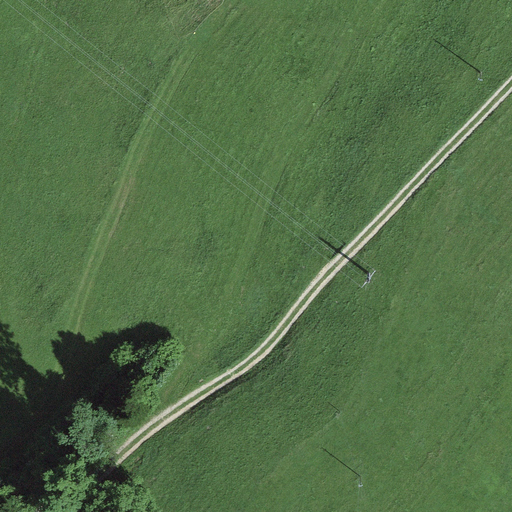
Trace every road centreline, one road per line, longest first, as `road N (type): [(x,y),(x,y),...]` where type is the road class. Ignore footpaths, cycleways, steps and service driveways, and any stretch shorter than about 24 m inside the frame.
road 1 (track): [(511,84),(257,354),(42,511)]
road 2 (track): [(158,420),(223,323),(272,179),(377,0)]
